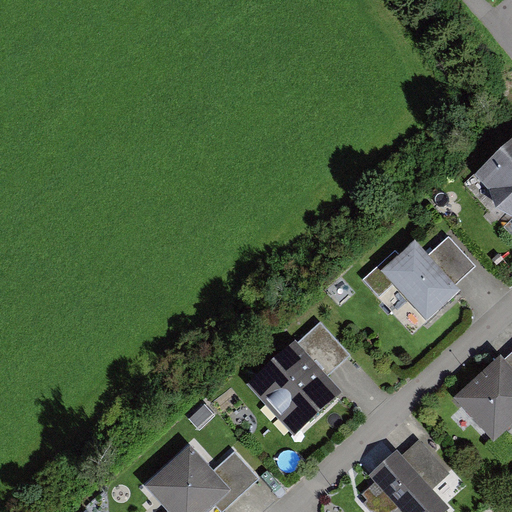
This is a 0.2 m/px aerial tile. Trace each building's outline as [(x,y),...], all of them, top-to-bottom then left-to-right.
[(511,146),(476,180),(511,220),(511,146)] [(449,240),(428,259),(455,290),(477,270),(449,240)] [(416,247),(382,277),(427,327),(461,296),(455,290),(428,259),(416,247)] [(299,347),(328,380),(352,359),(322,326),(299,347)] [(297,345),(248,389),(295,440),(343,396),(328,380),(299,347),(297,345)] [(511,372),(504,364),(501,361),(454,404),(494,447),(511,431),(511,372)] [(401,460),(432,493),(451,477),(420,443),(401,460)] [(145,492),(163,511),(214,511),(217,510),(232,495),(213,475),(191,451),(145,492)] [(213,475),(232,495),(217,510),(218,511),(226,511),(260,481),(235,455),(213,475)] [(398,455),(369,481),(397,511),(448,511),(432,493),(401,460),(398,455)]
